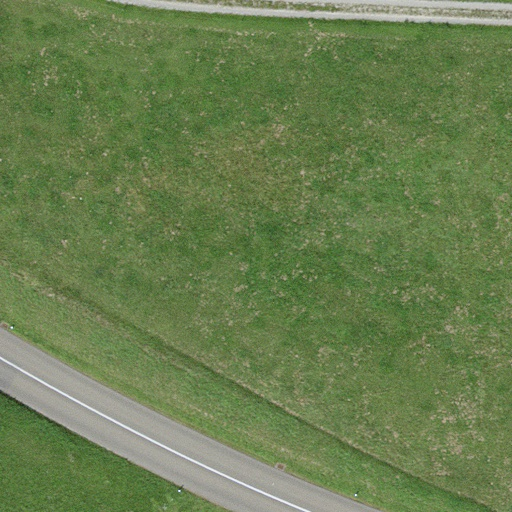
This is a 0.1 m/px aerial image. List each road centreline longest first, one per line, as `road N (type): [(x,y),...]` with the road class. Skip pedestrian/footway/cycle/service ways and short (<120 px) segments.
road 1 (tertiary): [(0,351),(176,456),(308,511)]
road 2 (track): [(172,0),(511,18)]
